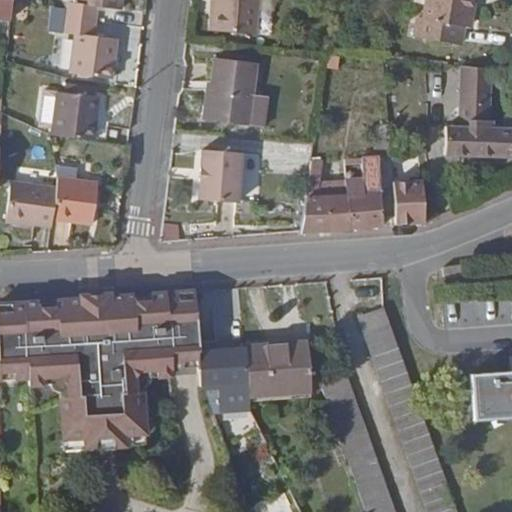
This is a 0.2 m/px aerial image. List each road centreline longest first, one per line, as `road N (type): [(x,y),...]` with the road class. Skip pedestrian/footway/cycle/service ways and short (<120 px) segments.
road 1 (residential): [(134,271),(409,250),(511,208)]
road 2 (residential): [(134,271),(163,0)]
road 3 (unknown): [(186,267),(188,351),(211,511)]
road 4 (residential): [(0,282),(134,271)]
